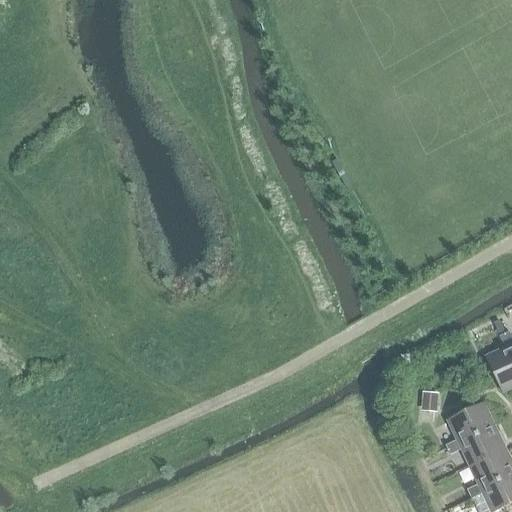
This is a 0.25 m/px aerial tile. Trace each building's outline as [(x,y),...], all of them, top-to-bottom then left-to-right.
[(505,349),(509,347),(511,353),(511,339),(509,333),(505,335),(499,322),(493,325),(499,337),(505,349)] [(503,394),(511,389),(511,353),(509,347),(505,349),(485,358),(503,394)] [(436,394),(422,393),(421,405),(435,406),(436,394)] [(458,445),(494,428),(483,404),(447,422),(456,441),(458,445)] [(469,468),(505,451),(494,428),(458,445),(456,441),(445,447),(450,456),(461,451),(469,468)] [(480,491),(511,475),(511,464),(505,451),(469,468),(478,486),(467,491),(471,500),(473,500),(482,495),(480,491)] [(511,504),(511,475),(480,491),(482,495),(473,500),(478,511),(501,511),(500,510),(511,504)]
